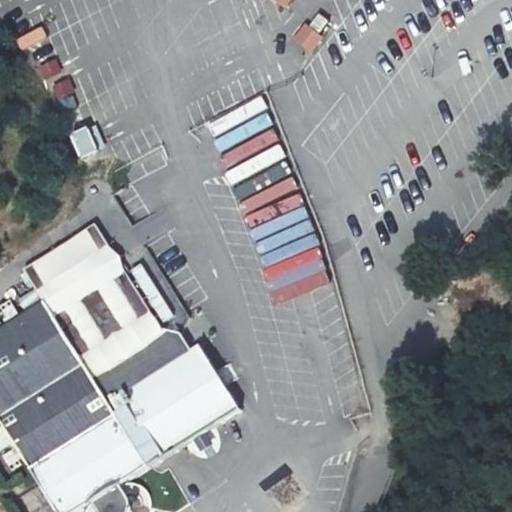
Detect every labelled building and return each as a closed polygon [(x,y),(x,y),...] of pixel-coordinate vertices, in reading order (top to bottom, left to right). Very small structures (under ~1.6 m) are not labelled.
[(275,0),(289,11),(297,0),(275,0)] [(200,54),(213,50),(204,19),(191,22),(200,54)] [(327,40),(308,25),(297,40),(315,55),(327,40)] [(197,120),(213,115),(208,101),(192,106),(197,120)] [(87,126),(68,135),(79,159),(98,150),(87,126)] [(167,450),(211,423),(239,407),(212,362),(197,344),(131,388),(101,404),(32,300),(0,319),(0,428),(53,511),(72,511),(141,471),(139,467),(167,450)]
